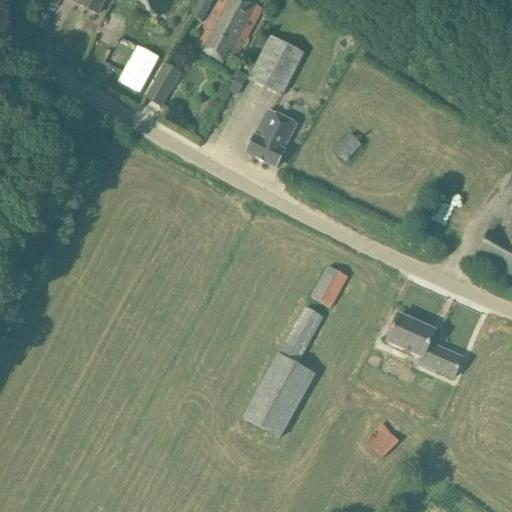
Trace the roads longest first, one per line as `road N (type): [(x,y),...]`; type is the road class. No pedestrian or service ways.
road 1 (unclassified): [(511,310),(261,189),(0,47)]
road 2 (unclassified): [(511,81),(393,0)]
